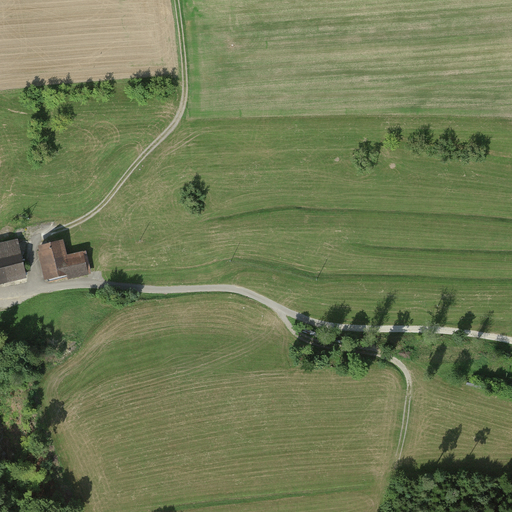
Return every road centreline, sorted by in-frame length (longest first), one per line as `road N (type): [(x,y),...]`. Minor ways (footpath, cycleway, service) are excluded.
road 1 (track): [(511,341),(343,328),(205,285),(0,296)]
road 2 (track): [(176,0),(186,108),(102,208),(33,245),(37,292)]
road 3 (track): [(273,305),(309,340),(380,355),(406,370),(410,403),(384,511)]
